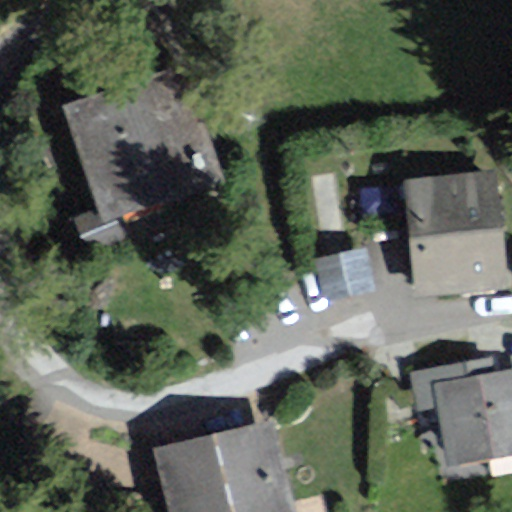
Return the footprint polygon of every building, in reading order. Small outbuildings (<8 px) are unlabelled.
[(224,184),(184,72),(77,110),(117,222),(224,184)] [(511,286),(511,201),(510,177),(415,183),(422,293),(511,286)] [(369,255),(320,266),(331,315),(380,304),(369,255)] [(511,359),(422,375),(428,408),(459,402),(469,463),(511,455),(511,359)] [(309,511),(284,425),(179,455),(195,511),(309,511)]
